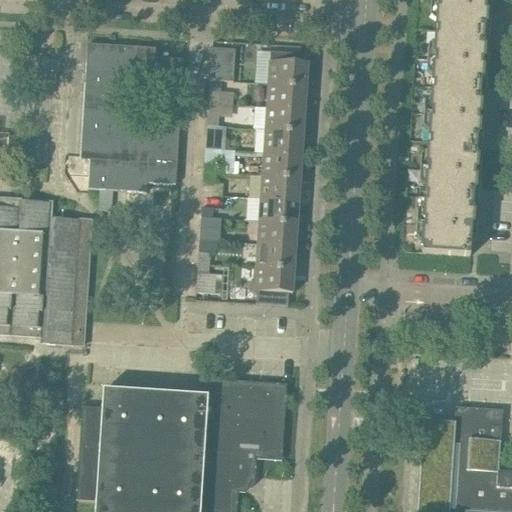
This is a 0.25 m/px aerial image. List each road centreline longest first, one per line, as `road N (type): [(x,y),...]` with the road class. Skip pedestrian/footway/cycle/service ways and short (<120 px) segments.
road 1 (tertiary): [(347,290),(363,22)]
road 2 (residential): [(185,268),(202,9)]
road 3 (tertiary): [(332,511),(347,290)]
road 4 (residential): [(202,9),(36,0)]
road 5 (residential): [(347,290),(511,302)]
road 6 (residential): [(212,9),(363,22)]
